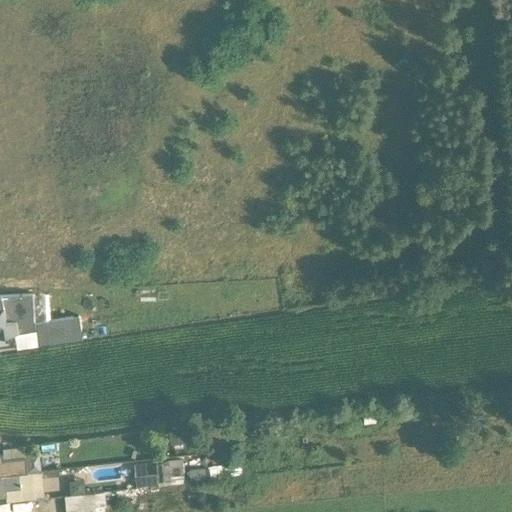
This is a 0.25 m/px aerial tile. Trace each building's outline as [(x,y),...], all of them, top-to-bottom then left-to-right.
[(38,346),(81,339),(77,316),(33,323),(30,293),(0,295),(0,335),(35,330),(38,346)] [(375,411),(362,412),(363,425),(375,424),(375,411)] [(218,421),(200,422),(200,425),(202,442),(221,441),(220,430),(225,430),(224,422),(219,422),(218,421)] [(171,431),(167,431),(169,444),(189,442),(187,425),(170,427),(171,431)] [(0,453),(0,475),(27,473),(24,447),(1,449),(2,453),(0,453)] [(157,461),(133,464),(135,488),(188,483),(186,458),(167,460),(157,463),(157,461)] [(224,465),(193,468),(194,480),(211,479),(241,476),(240,465),(224,467),(224,465)] [(0,475),(0,496),(5,496),(5,501),(43,497),(41,478),(57,476),(56,471),(27,473),(0,475)] [(69,495),(83,494),(82,482),(82,480),(68,481),(69,495)] [(64,496),(64,511),(80,511),(104,510),(103,493),(64,496)]
